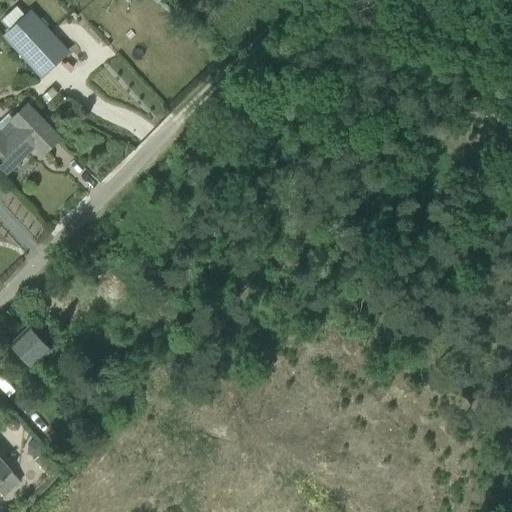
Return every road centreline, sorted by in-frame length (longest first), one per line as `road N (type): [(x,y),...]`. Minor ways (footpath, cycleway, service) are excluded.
road 1 (unclassified): [(0,300),(180,122)]
road 2 (track): [(180,122),(300,0)]
